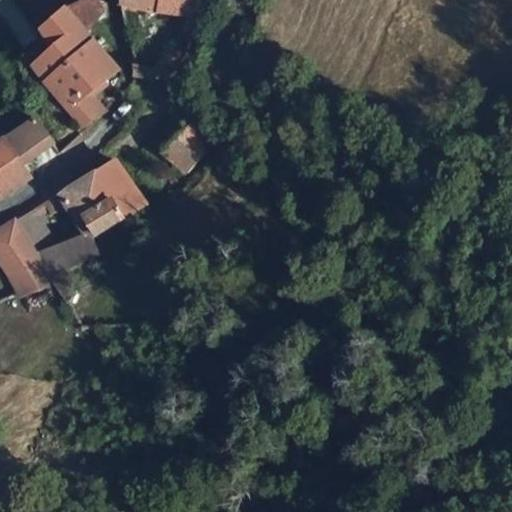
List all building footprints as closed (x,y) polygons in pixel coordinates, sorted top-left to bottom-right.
[(103,0),(85,0),(70,9),(92,38),(109,16),(106,6),(103,0)] [(200,0),(124,0),(123,4),(170,16),(171,5),(198,12),(200,0)] [(198,15),(198,12),(171,5),(170,16),(196,20),(198,15)] [(32,64),(68,109),(118,71),(92,38),(70,9),(45,30),(58,48),(32,64)] [(179,69),(184,57),(171,52),(163,57),(147,81),(158,83),(169,80),(175,75),(179,69)] [(118,71),(68,109),(81,125),(99,116),(106,108),(112,95),(117,81),(118,71)] [(181,177),(212,148),(186,124),(159,158),(181,177)] [(0,199),(27,180),(58,158),(33,126),(2,145),(0,145),(0,199)] [(100,230),(128,214),(141,206),(114,163),(41,206),(50,212),(66,209),(64,207),(73,200),(100,230)] [(90,233),(100,230),(73,200),(64,207),(66,209),(85,233),(88,236),(90,233)] [(29,213),(12,224),(39,259),(58,248),(29,213)] [(12,224),(0,230),(0,264),(18,293),(54,280),(54,279),(39,259),(12,224)] [(100,253),(90,233),(88,236),(85,233),(58,248),(39,259),(54,279),(54,280),(71,274),(70,269),(100,253)]
